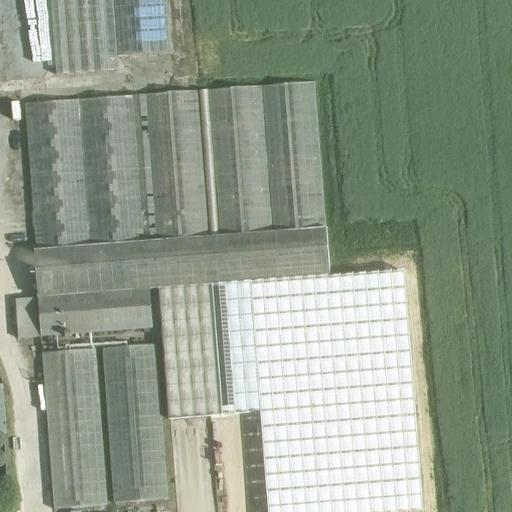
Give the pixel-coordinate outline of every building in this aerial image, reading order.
[(166,0),(50,0),(56,76),(118,71),(117,58),(170,54),(166,0)] [(315,86),(207,94),(218,241),(211,241),(200,95),(24,105),(38,299),(150,290),(161,290),(213,286),(221,286),(329,278),(315,86)] [(329,278),(221,286),(233,435),(341,426),(329,278)] [(213,286),(161,290),(170,412),(222,408),(213,286)] [(150,290),(38,299),(41,335),(64,334),(64,337),(72,337),(72,333),(152,327),(150,290)] [(157,349),(102,353),(114,503),(169,499),(157,349)] [(94,350),(42,354),(54,510),(107,506),(94,350)]
